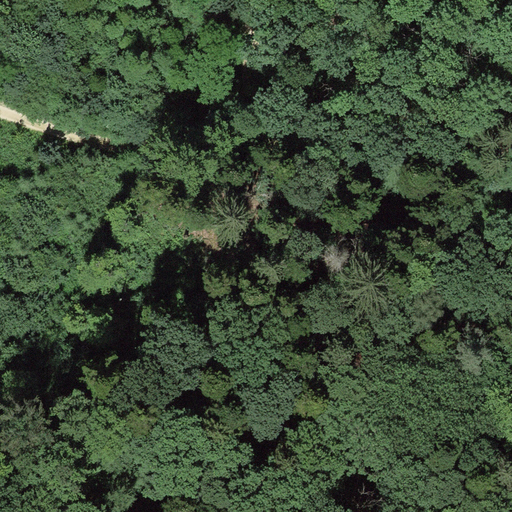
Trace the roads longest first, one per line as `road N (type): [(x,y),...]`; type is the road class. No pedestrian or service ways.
road 1 (track): [(0,443),(284,436),(511,407)]
road 2 (track): [(0,108),(143,151),(197,138),(226,121),(251,89),(254,36),(243,0)]
